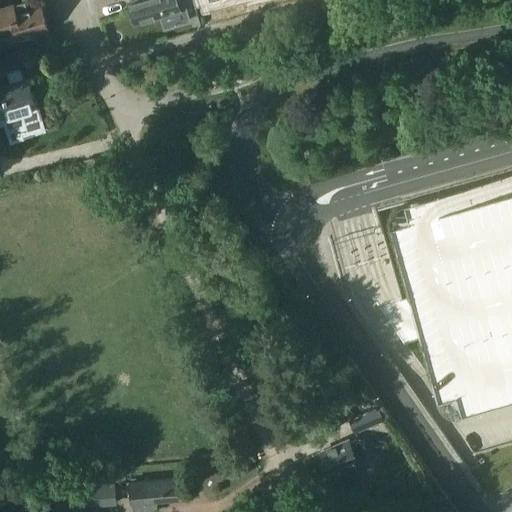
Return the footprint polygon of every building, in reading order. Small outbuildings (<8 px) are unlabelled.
[(131,0),(129,1),(136,24),(167,14),(180,10),(177,0),(131,0)] [(0,40),(1,45),(34,36),(32,33),(48,28),(40,5),(26,9),(24,2),(14,6),(13,4),(0,7),(0,40)] [(0,122),(3,122),(9,140),(46,129),(37,100),(36,101),(33,90),(31,91),(27,79),(26,80),(22,68),(9,72),(13,84),(0,87),(0,122)] [(511,169),(329,220),(352,306),(456,453),(511,437),(511,169)] [(351,420),(356,432),(384,420),(380,408),(351,420)] [(349,439),(319,452),(329,474),(358,461),(357,458),(367,454),(360,437),(350,442),(349,439)] [(156,509),(156,500),(178,498),(177,489),(179,489),(178,480),(176,481),(176,478),(131,482),(133,501),(134,511),(156,509)] [(121,482),(88,485),(90,509),(122,507),(121,482)] [(428,496),(421,509),(426,511),(439,511),(443,505),(428,496)]
